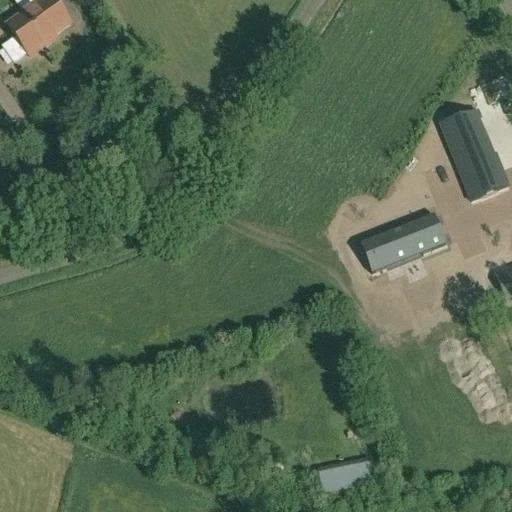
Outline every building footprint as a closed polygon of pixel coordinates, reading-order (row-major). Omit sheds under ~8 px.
[(53,29),(56,34),(70,25),(52,0),(39,0),(31,6),(49,32),(53,29)] [(45,42),(56,34),(53,29),(49,32),(31,6),(22,12),(24,16),(7,28),(16,40),(3,49),(14,64),(27,55),(29,59),(48,45),(45,42)] [(481,123),(444,138),(474,212),(511,197),(509,192),(506,194),(480,129),(483,128),(481,123)] [(391,278),(400,274),(417,267),(434,261),(459,250),(447,221),(379,248),(391,278)] [(506,303),(511,300),(511,269),(495,276),(506,303)]
